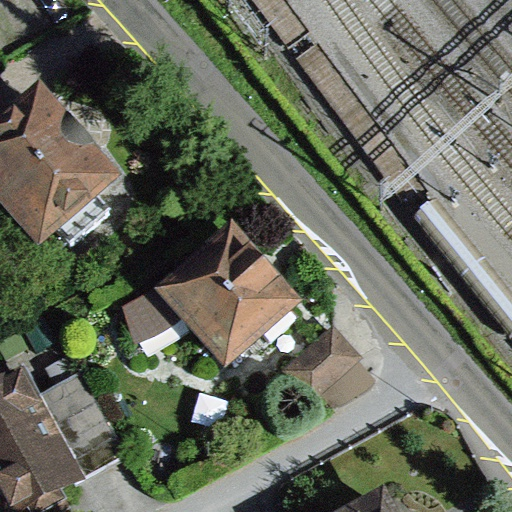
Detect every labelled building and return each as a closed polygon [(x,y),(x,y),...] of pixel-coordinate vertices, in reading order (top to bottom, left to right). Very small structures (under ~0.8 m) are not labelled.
[(0,123),(0,213),(37,257),(121,185),(40,90),(0,123)] [(230,231),(158,293),(122,311),(140,347),(184,326),(227,375),(300,311),(230,231)] [(331,326),(282,369),(313,405),(362,363),(331,326)] [(16,372),(0,380),(0,511),(67,511),(69,511),(58,492),(123,456),(79,375),(32,401),(16,372)] [(391,511),(381,493),(348,511),(391,511)]
